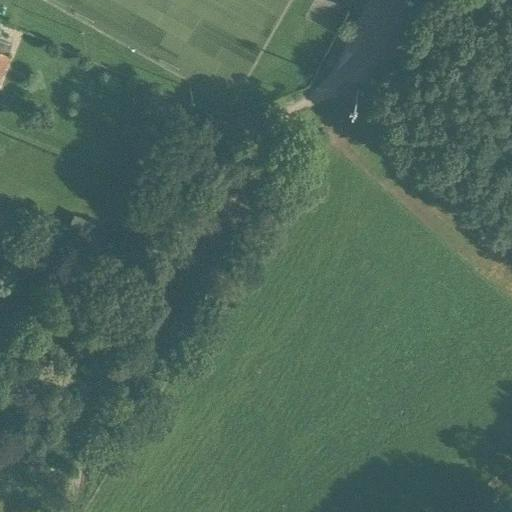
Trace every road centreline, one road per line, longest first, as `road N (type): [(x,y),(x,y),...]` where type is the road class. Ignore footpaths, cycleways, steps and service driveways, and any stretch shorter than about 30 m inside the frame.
road 1 (residential): [(65,511),(95,342),(139,231),(197,148),(280,113)]
road 2 (track): [(280,113),(136,349),(85,393)]
road 3 (unclassified): [(280,113),(308,104),(350,71),(393,0)]
